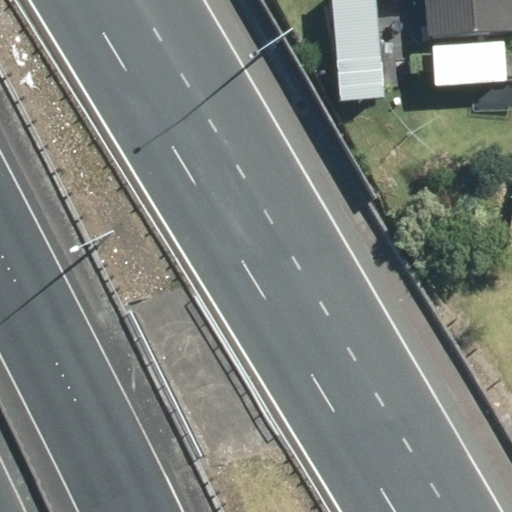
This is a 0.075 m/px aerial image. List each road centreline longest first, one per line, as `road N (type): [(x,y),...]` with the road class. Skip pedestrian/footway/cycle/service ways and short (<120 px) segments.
road 1 (motorway): [(85,0),(400,511)]
road 2 (motorway): [(0,240),(137,511)]
